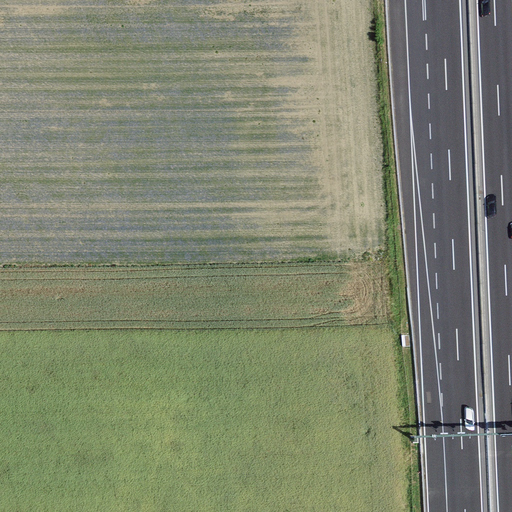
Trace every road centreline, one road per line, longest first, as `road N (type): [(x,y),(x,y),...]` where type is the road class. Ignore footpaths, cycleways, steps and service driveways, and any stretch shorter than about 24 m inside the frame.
road 1 (motorway): [(443,0),(465,511)]
road 2 (motorway): [(511,429),(494,0)]
